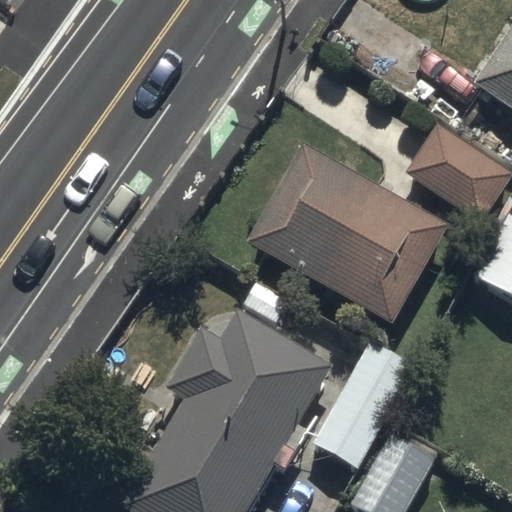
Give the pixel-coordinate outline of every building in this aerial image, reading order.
[(511,38),(476,93),(511,117),(511,38)] [(403,181),(479,232),(511,182),(511,181),(436,131),(403,181)] [(248,249),(395,335),(449,244),(302,158),(248,249)] [(511,216),(474,281),(511,303),(511,216)] [(124,511),(262,511),(342,378),(240,318),(223,346),(202,334),(166,396),(186,408),(124,511)] [(309,452),(354,478),(413,378),(369,352),(309,452)] [(354,510),(356,511),(415,511),(442,466),(396,439),(354,510)]
